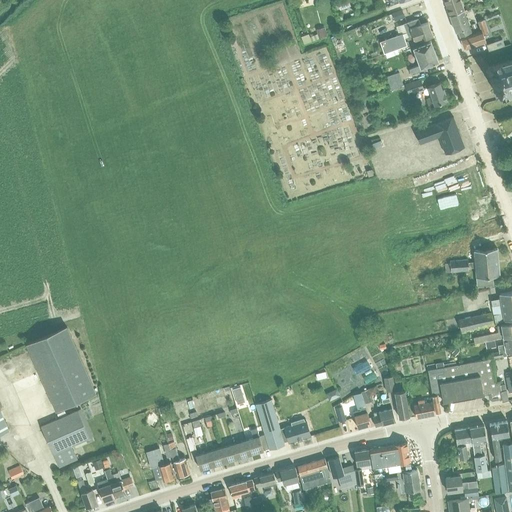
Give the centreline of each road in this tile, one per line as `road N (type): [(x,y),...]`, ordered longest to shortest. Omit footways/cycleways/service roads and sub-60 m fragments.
road 1 (tertiary): [(119,511),(266,462),(421,425)]
road 2 (tertiary): [(508,213),(432,0)]
